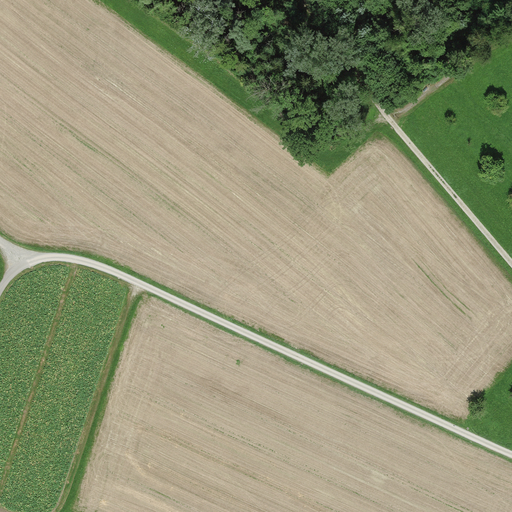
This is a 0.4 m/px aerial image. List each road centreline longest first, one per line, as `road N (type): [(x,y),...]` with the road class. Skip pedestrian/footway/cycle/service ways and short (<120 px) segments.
road 1 (track): [(511,455),(85,260),(24,264),(0,289)]
road 2 (track): [(391,118),(511,263)]
road 3 (track): [(391,118),(511,28)]
road 4 (track): [(303,0),(391,118)]
